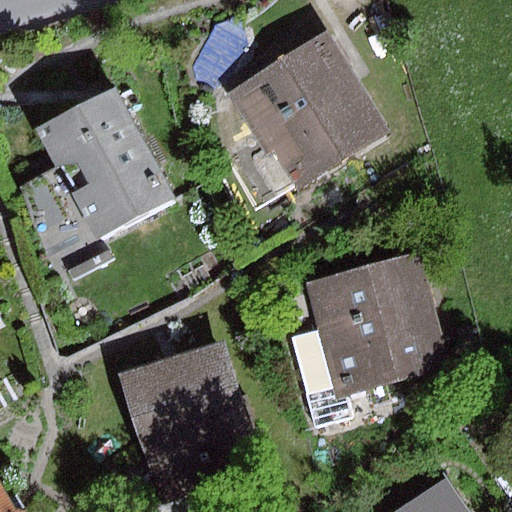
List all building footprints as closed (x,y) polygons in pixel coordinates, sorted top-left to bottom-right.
[(329,34),(231,96),(268,155),(253,164),(280,208),(394,137),(355,76),(329,34)] [(113,89),(37,132),(56,168),(22,187),(47,260),(96,235),(98,241),(176,200),(113,89)] [(419,258),(306,287),(318,332),(291,339),(315,430),(351,421),(345,398),(449,372),(419,258)] [(227,346),(122,378),(162,506),(267,474),(227,346)] [(21,511),(0,482),(0,511),(21,511)] [(467,511),(447,482),(402,511),(467,511)]
